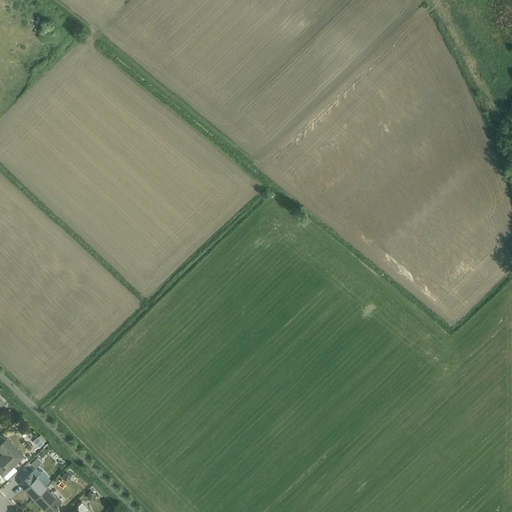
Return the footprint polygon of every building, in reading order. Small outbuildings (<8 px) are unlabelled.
[(26,454),(8,435),(0,443),(0,450),(2,453),(0,454),(0,469),(4,474),(26,454)] [(33,439),(39,446),(44,441),(38,435),(33,439)] [(37,466),(42,460),(38,456),(33,462),(37,466)] [(36,497),(49,485),(34,468),(21,480),(36,497)] [(50,511),(51,511),(64,501),(49,485),(36,497),(50,511)]
